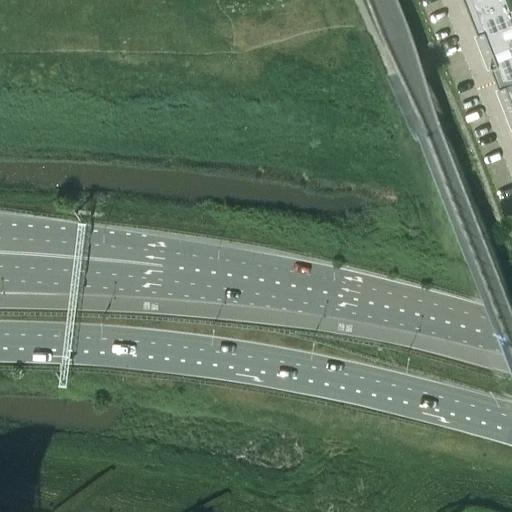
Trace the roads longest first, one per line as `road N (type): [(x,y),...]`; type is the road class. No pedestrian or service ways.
road 1 (trunk): [(0,335),(102,338),(295,363),(511,418)]
road 2 (trunk): [(511,338),(264,279),(0,254)]
